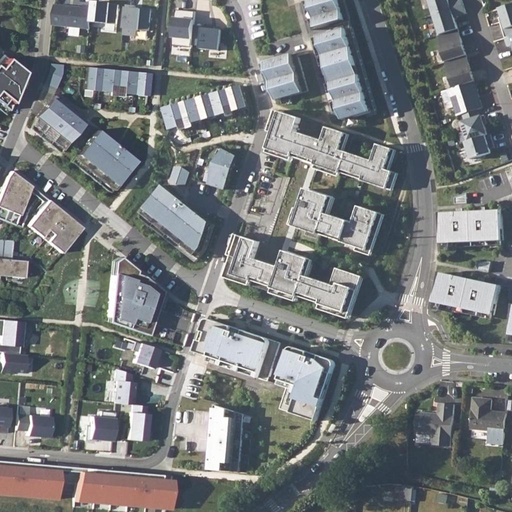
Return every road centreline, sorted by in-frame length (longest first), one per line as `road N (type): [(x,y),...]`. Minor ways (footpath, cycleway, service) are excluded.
road 1 (tertiary): [(403,329),(421,259),(424,188),(370,0)]
road 2 (residential): [(0,451),(153,461),(165,449),(170,405),(208,292)]
road 3 (residential): [(208,292),(263,121),(229,0)]
road 4 (residential): [(208,292),(13,139)]
road 5 (tertiary): [(264,511),(328,463),(385,381)]
road 6 (residential): [(370,346),(208,292)]
road 7 (residential): [(13,139),(41,68),(47,0)]
road 8 (residential): [(473,0),(511,118)]
